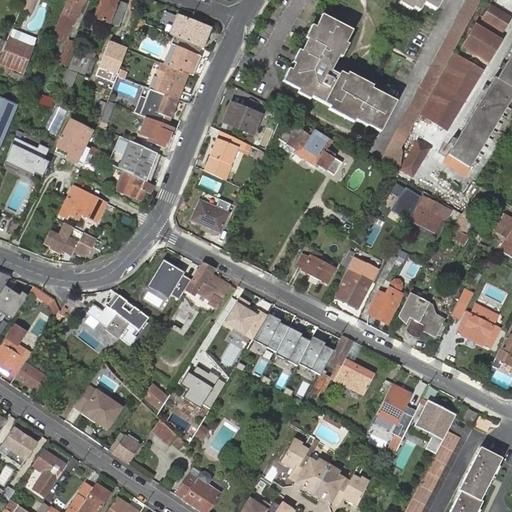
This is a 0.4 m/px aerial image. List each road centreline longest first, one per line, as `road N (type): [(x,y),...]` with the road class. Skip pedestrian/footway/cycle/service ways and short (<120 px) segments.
road 1 (residential): [(511,412),(153,227)]
road 2 (tertiary): [(241,20),(153,227)]
road 3 (residential): [(178,511),(0,392)]
road 4 (tertiary): [(153,227),(99,279),(47,276),(0,258)]
